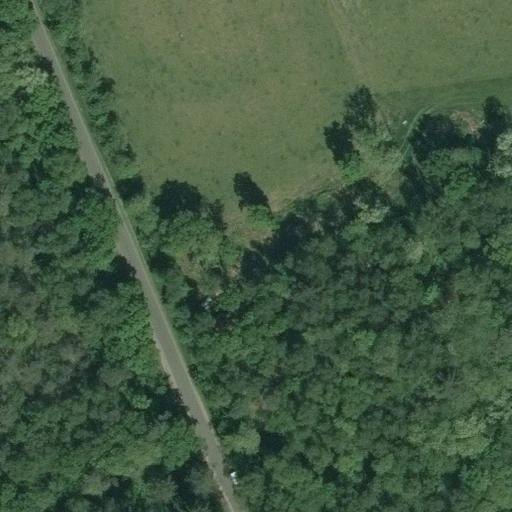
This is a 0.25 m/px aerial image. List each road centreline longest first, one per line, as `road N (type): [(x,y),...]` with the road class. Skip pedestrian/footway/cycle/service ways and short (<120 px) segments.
road 1 (unclassified): [(243,511),(23,0)]
road 2 (track): [(221,463),(263,446),(269,425),(257,350),(260,272)]
road 3 (track): [(213,446),(60,511)]
